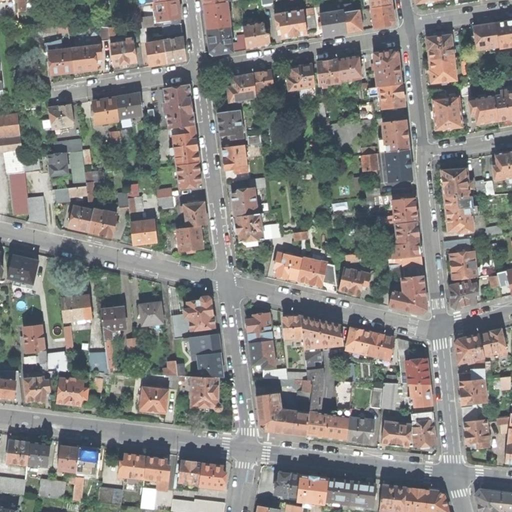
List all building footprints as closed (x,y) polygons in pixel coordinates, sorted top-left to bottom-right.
[(25,0),(17,0),(18,6),(18,11),(26,11),(25,0)] [(173,0),(155,3),(158,21),(181,18),(180,10),(178,0),(173,0)] [(227,2),(204,5),(206,17),(208,29),(230,27),(231,27),(228,2),(227,2)] [(352,11),(350,3),(343,5),(344,11),(344,12),(352,11)] [(392,4),(372,8),(375,27),(384,26),(391,24),(394,20),(392,4)] [(303,8),(303,10),(306,32),(316,30),(313,7),(303,8)] [(306,32),(303,10),(274,14),(276,29),(280,28),(282,37),(294,36),(307,33),(306,32)] [(344,12),(347,32),(362,30),(360,17),(355,18),(354,10),(352,11),(344,12)] [(336,34),(347,32),(344,12),(344,11),(320,14),(324,36),(336,34)] [(141,17),(142,28),(147,27),(154,27),(153,16),(141,17)] [(511,20),(496,23),(499,46),(500,48),(511,46),(511,20)] [(243,25),(245,34),(247,50),(257,48),(265,46),(265,43),(271,42),(270,33),(266,32),(264,22),(243,25)] [(162,26),(163,34),(182,32),(181,23),(162,26)] [(475,35),(471,36),(472,41),(476,41),(477,49),(499,46),(496,23),(474,27),(475,35)] [(110,36),(108,27),(100,27),(101,33),(102,41),(110,40),(110,36)] [(148,40),(147,27),(142,28),(139,28),(140,37),(141,41),(148,40)] [(230,27),(208,29),(209,41),(211,52),(215,55),(234,52),(232,42),(230,27)] [(239,42),(232,42),(234,52),(247,50),(245,34),(237,35),(239,42)] [(430,60),(454,57),(454,52),(456,52),(455,45),(453,46),(452,35),(445,36),(434,37),(427,38),(428,50),(429,50),(430,60)] [(164,41),(168,63),(186,60),(185,47),(183,37),(164,41)] [(110,44),(113,66),(122,65),(123,68),(126,67),(129,67),(128,64),(137,62),(134,38),(127,39),(127,42),(110,44)] [(168,63),(164,41),(146,44),(150,66),(161,64),(168,63)] [(71,48),(74,72),(87,71),(98,70),(97,59),(103,59),(101,45),(71,48)] [(63,49),(49,51),(52,75),(62,74),(74,72),(71,48),(63,49)] [(381,86),(402,84),(398,52),(394,49),(384,51),(373,53),(377,87),(381,86)] [(362,78),(359,56),(349,58),(338,59),(341,81),(362,78)] [(455,62),(454,57),(430,60),(431,70),(430,70),(431,83),(457,80),(456,68),(458,68),(457,62),(455,62)] [(341,81),(338,59),(328,61),(317,62),(321,84),(323,84),(323,87),(327,86),(327,83),(341,81)] [(288,78),(290,90),(316,86),(313,64),(300,66),(290,67),(291,77),(288,78)] [(262,72),(254,74),(257,95),(265,94),(264,90),(274,88),(271,71),(262,72)] [(227,83),(230,102),(257,97),(257,95),(254,74),(242,75),(232,77),(233,82),(227,83)] [(461,84),(463,96),(471,94),(469,82),(461,84)] [(383,105),(383,108),(405,105),(403,93),(402,84),(381,86),(382,95),(382,101),(379,102),(380,106),(383,105)] [(181,127),(195,125),(192,106),(190,88),(186,85),(165,89),(167,103),(164,104),(166,115),(168,115),(170,129),(181,127)] [(382,95),(381,86),(377,87),(369,88),(370,96),(382,95)] [(502,95),(495,96),(499,121),(510,119),(511,120),(511,92),(508,94),(507,89),(501,90),(502,95)] [(432,92),(433,99),(446,98),(446,90),(432,92)] [(129,95),(116,97),(120,119),(144,115),(141,93),(129,95)] [(468,100),(472,120),(476,120),(477,124),(478,124),(480,126),(485,125),(487,122),(499,121),(495,96),(494,95),(472,99),(468,100)] [(435,120),(437,130),(458,127),(462,126),(459,96),(455,97),(449,97),(446,98),(433,99),(434,109),(432,112),(432,117),(435,120)] [(93,100),(97,124),(120,121),(120,119),(116,97),(104,99),(93,100)] [(324,102),(317,103),(319,119),(326,119),(324,102)] [(357,106),(359,120),(372,119),(370,104),(357,106)] [(50,108),(53,129),(59,128),(74,125),(71,105),(60,106),(50,108)] [(220,122),(222,136),(232,134),(232,139),(244,138),(240,110),(218,113),(220,122)] [(0,138),(22,136),(19,113),(0,115),(0,138)] [(383,122),(386,152),(410,149),(408,134),(406,120),(383,122)] [(195,125),(181,127),(182,135),(183,141),(196,139),(195,125)] [(174,136),(182,135),(181,127),(170,129),(171,136),(174,136)] [(121,137),(121,130),(114,131),(116,148),(123,147),(121,137)] [(248,136),(249,144),(262,143),(261,135),(248,136)] [(0,138),(0,152),(5,152),(23,149),(22,136),(0,138)] [(177,157),(178,166),(200,163),(198,149),(196,139),(183,141),(175,142),(176,148),(177,157)] [(67,153),(72,152),(84,151),(82,140),(61,143),(62,153),(67,153)] [(249,144),(245,145),(247,158),(264,156),(262,143),(249,144)] [(247,158),(245,145),(223,148),(224,159),(226,170),(236,168),(237,173),(249,172),(247,158)] [(5,152),(7,165),(25,163),(24,158),(23,149),(5,152)] [(386,152),(390,182),(413,179),(411,163),(410,149),(386,152)] [(84,151),(85,165),(93,164),(92,150),(84,151)] [(511,150),(505,152),(495,153),(496,163),(492,164),(495,180),(509,177),(511,176),(511,150)] [(72,152),(75,177),(86,176),(86,172),(85,165),(84,151),(72,152)] [(51,169),(52,175),(61,174),(69,173),(67,153),(62,153),(49,155),(50,165),(51,169)] [(363,155),(365,171),(378,169),(376,153),(363,155)] [(39,156),(24,158),(25,163),(26,171),(26,172),(41,170),(39,156)] [(7,165),(8,173),(11,173),(26,171),(25,163),(7,165)] [(197,187),(196,184),(202,183),(201,172),(200,163),(178,166),(181,190),(197,187)] [(445,199),(470,196),(469,188),(474,188),(473,181),(468,181),(467,168),(442,171),(442,177),(441,178),(440,179),(440,182),(440,185),(442,186),(443,186),(445,199)] [(11,173),(15,214),(31,212),(29,198),(26,172),(26,171),(11,173)] [(87,183),(86,176),(75,177),(76,187),(87,186),(87,183)] [(267,187),(266,177),(252,179),(253,189),(255,188),(267,187)] [(484,179),(476,181),(478,195),(486,195),(484,182),(484,179)] [(484,182),(486,195),(494,194),(493,185),(492,181),(484,182)] [(89,202),(97,201),(94,182),(87,183),(87,186),(88,194),(89,202)] [(70,196),(88,194),(87,186),(76,187),(69,188),(70,196)] [(137,186),(126,187),(127,189),(128,198),(138,197),(137,186)] [(369,188),(370,197),(382,196),(381,187),(369,188)] [(71,201),(70,196),(69,188),(56,189),(58,203),(71,201)] [(255,188),(253,189),(239,191),(240,194),(233,195),(234,206),(236,217),(258,214),(255,188)] [(128,198),(127,189),(119,190),(119,205),(128,204),(128,198)] [(44,196),(29,198),(31,212),(31,217),(28,221),(47,225),(44,196)] [(158,198),(160,208),(175,207),(174,196),(158,198)] [(471,207),(474,207),(473,196),(470,196),(445,199),(446,210),(471,207)] [(138,197),(128,198),(128,204),(129,213),(142,211),(141,197),(138,197)] [(394,201),(396,223),(417,221),(416,209),(415,198),(394,201)] [(185,211),(187,227),(201,225),(207,225),(206,213),(204,203),(184,205),(185,206),(181,206),(182,212),(185,211)] [(79,230),(88,232),(94,210),(74,206),(69,228),(79,230)] [(472,215),(471,207),(446,210),(447,221),(449,232),(458,231),(459,234),(474,233),(472,215)] [(94,209),(94,210),(88,232),(100,235),(111,238),(117,214),(94,209)] [(258,214),(236,217),(237,226),(238,233),(241,233),(242,242),(243,241),(244,244),(245,244),(247,246),(250,245),(251,243),(252,243),(252,240),(264,238),(262,226),(261,217),(264,216),(264,213),(258,214)] [(131,222),(133,245),(146,243),(157,242),(154,220),(131,222)] [(418,231),(417,221),(396,223),(398,237),(398,241),(399,244),(420,242),(418,231)] [(271,224),(273,237),(281,236),(279,223),(271,224)] [(271,224),(262,226),(264,238),(273,237),(271,224)] [(178,228),(180,251),(204,248),(203,237),(201,225),(187,227),(178,228)] [(487,230),(489,237),(503,233),(502,226),(487,230)] [(445,242),(446,251),(471,248),(470,239),(445,242)] [(420,242),(399,244),(392,245),(393,251),(394,258),(402,257),(421,255),(420,242)] [(380,252),(380,260),(389,259),(394,258),(393,251),(380,252)] [(299,281),(304,258),(279,252),(275,268),(279,269),(277,276),(288,278),(299,281)] [(452,267),(453,280),(477,277),(475,252),(451,255),(452,267)] [(346,255),(347,262),(364,260),(364,253),(346,255)] [(14,255),(8,277),(34,284),(40,261),(27,258),(14,255)] [(403,263),(404,266),(422,264),(421,255),(402,257),(403,263)] [(304,258),(299,281),(309,283),(322,286),(322,282),(327,263),(304,258)] [(327,263),(322,282),(338,285),(335,265),(327,263)] [(390,265),(392,290),(404,293),(402,278),(405,277),(404,271),(404,266),(403,263),(390,265)] [(344,268),(339,290),(350,293),(360,295),(363,285),(368,286),(371,274),(344,268)] [(392,290),(389,305),(422,313),(427,309),(425,291),(423,275),(405,277),(402,278),(404,293),(392,290)] [(491,277),(493,288),(500,286),(498,277),(491,277)] [(452,307),(456,309),(465,307),(475,305),(474,296),(478,295),(476,284),(471,285),(470,281),(450,287),(452,307)] [(389,305),(392,290),(384,289),(381,304),(389,305)] [(83,296),(85,318),(92,317),(90,295),(83,296)] [(85,318),(83,296),(72,297),(63,299),(65,320),(85,318)] [(187,302),(189,318),(191,331),(215,328),(213,314),(212,304),(208,304),(208,299),(187,302)] [(141,305),(144,324),(164,322),(162,302),(151,304),(141,305)] [(104,330),(111,329),(127,328),(124,307),(113,309),(102,310),(104,330)] [(249,330),(250,342),(273,340),(269,313),(255,315),(255,319),(247,320),(249,330)] [(192,337),(191,331),(189,318),(185,319),(185,314),(171,316),(174,339),(180,338),(192,337)] [(284,317),(286,338),(303,337),(301,316),(292,317),(284,317)] [(303,337),(305,347),(321,346),(321,347),(344,345),(342,325),(322,321),(301,316),(303,337)] [(275,325),(276,339),(283,338),(281,324),(275,325)] [(34,326),(25,327),(26,335),(27,343),(28,353),(40,351),(43,351),(45,350),(45,349),(42,325),(34,326)] [(66,341),(66,344),(73,343),(71,332),(71,326),(64,327),(66,341)] [(347,350),(368,355),(373,333),(361,330),(351,328),(346,348),(347,350)] [(105,339),(111,338),(113,338),(111,329),(104,330),(105,339)] [(485,357),(497,353),(501,353),(501,356),(508,354),(501,330),(490,332),(479,335),(485,357)] [(378,357),(387,359),(389,360),(390,354),(393,344),(394,338),(384,335),(373,333),(368,355),(378,357)] [(219,334),(192,337),(194,356),(199,355),(221,353),(219,334)] [(457,353),(458,365),(468,362),(474,360),(485,358),(485,357),(479,335),(458,340),(456,344),(457,353)] [(128,339),(130,355),(139,354),(137,341),(137,338),(128,339)] [(408,341),(397,339),(399,355),(409,354),(408,341)] [(273,340),(250,342),(252,353),(253,364),(257,364),(257,369),(276,367),(273,340)] [(321,347),(321,346),(305,347),(307,372),(308,380),(313,380),(324,380),(321,347)] [(43,371),(49,371),(49,370),(49,367),(47,353),(43,354),(41,354),(43,371)] [(199,361),(201,376),(219,377),(224,377),(223,364),(221,353),(199,355),(199,361)] [(90,357),(92,372),(109,373),(109,368),(107,354),(90,357)] [(408,383),(410,383),(430,383),(428,369),(427,358),(406,361),(408,383)] [(474,363),(474,371),(486,370),(485,363),(485,358),(474,360),(474,363)] [(171,375),(178,376),(177,361),(169,362),(169,369),(164,369),(165,375),(171,375)] [(353,381),(355,381),(353,363),(346,363),(347,381),(353,381)] [(266,371),(267,378),(276,379),(288,379),(287,369),(266,371)] [(486,370),(474,371),(475,381),(484,380),(486,380),(486,375),(486,370)] [(46,380),(50,380),(49,371),(43,371),(24,371),(25,379),(45,377),(46,380)] [(97,379),(95,392),(103,393),(105,373),(101,373),(100,379),(97,379)] [(459,375),(460,383),(473,381),(472,373),(459,375)] [(171,375),(170,387),(179,389),(180,382),(180,376),(178,376),(171,375)] [(217,410),(218,411),(220,411),(222,410),(223,409),(224,408),(223,406),(222,404),(221,403),(219,403),(219,377),(201,376),(193,376),(192,407),(201,407),(201,411),(206,411),(210,411),(210,407),(216,407),(216,409),(217,410)] [(17,380),(0,377),(0,398),(15,400),(17,380)] [(45,377),(25,379),(28,401),(37,401),(37,402),(42,402),(47,402),(47,392),(52,391),(50,380),(46,380),(45,377)] [(511,377),(501,378),(502,386),(511,385),(511,377)] [(61,378),(58,403),(69,404),(82,406),(83,399),(88,399),(89,389),(85,388),(85,381),(78,380),(78,379),(71,378),(71,379),(61,378)] [(276,385),(304,387),(304,379),(288,379),(276,379),(276,385)] [(303,391),(312,392),(313,380),(308,380),(304,379),(304,387),(303,391)] [(310,407),(310,411),(321,412),(324,380),(313,380),(312,392),(310,407)] [(461,393),(462,405),(486,402),(484,380),(475,381),(473,381),(460,383),(461,393)] [(350,409),(353,381),(347,381),(340,381),(336,387),(339,414),(349,416),(350,409)] [(383,382),(382,391),(381,407),(395,409),(397,392),(398,383),(388,382),(383,382)] [(414,396),(415,402),(415,406),(432,405),(431,394),(430,383),(410,383),(412,396),(414,396)] [(143,385),(141,410),(154,412),(167,413),(170,387),(143,385)] [(301,390),(301,392),(300,407),(310,407),(312,392),(303,391),(301,390)] [(373,390),(372,406),(381,407),(382,391),(373,390)] [(257,396),(261,425),(265,430),(286,433),(307,435),(310,412),(298,411),(287,410),(281,410),(279,393),(257,396)] [(463,408),(464,422),(479,421),(478,407),(463,408)] [(310,412),(307,435),(315,436),(328,437),(347,440),(349,417),(349,416),(339,414),(321,412),(310,411),(310,412)] [(418,421),(433,419),(432,411),(417,413),(418,421)] [(375,420),(349,417),(347,440),(357,441),(368,442),(369,431),(373,432),(375,420)] [(509,424),(510,418),(497,419),(498,426),(501,425),(509,424)] [(417,421),(418,427),(413,428),(415,445),(436,442),(434,430),(433,419),(418,421),(417,421)] [(465,434),(466,444),(477,443),(478,448),(490,447),(487,420),(479,421),(464,422),(465,434)] [(385,421),(383,443),(395,444),(410,446),(413,424),(385,421)] [(509,424),(501,425),(502,434),(508,434),(509,428),(509,424)] [(7,463),(28,465),(31,443),(20,441),(9,440),(7,463)] [(31,443),(28,465),(47,467),(50,445),(40,444),(31,443)] [(76,472),(79,448),(71,447),(61,446),(58,470),(76,472)] [(89,449),(79,448),(76,472),(82,473),(93,474),(96,474),(98,450),(89,449)] [(144,478),(146,457),(136,456),(133,456),(133,455),(124,454),(124,461),(120,460),(118,475),(144,478)] [(158,480),(167,481),(169,466),(166,465),(166,459),(157,458),(146,457),(144,478),(158,480)] [(180,477),(179,482),(181,482),(199,484),(202,463),(192,462),(184,461),(182,461),(180,477)] [(213,465),(202,463),(199,484),(199,486),(224,489),(226,473),(222,473),(223,466),(213,465)] [(276,485),(275,494),(298,496),(300,475),(288,474),(279,473),(278,485),(276,485)] [(297,501),(303,502),(311,503),(324,505),(325,501),(327,478),(317,477),(316,477),(300,475),(298,496),(297,501)] [(0,476),(0,491),(25,495),(26,480),(0,476)] [(75,484),(74,500),(81,501),(84,478),(82,478),(76,477),(75,484)] [(350,504),(352,481),(327,478),(325,501),(350,504)] [(51,480),(42,479),(40,497),(49,498),(51,480)] [(51,480),(49,498),(63,499),(65,482),(51,480)] [(158,480),(157,489),(166,490),(167,481),(158,480)] [(363,483),(352,481),(350,504),(373,507),(376,484),(363,483)] [(393,511),(402,511),(405,488),(394,487),(382,485),(379,511),(393,511)] [(100,488),(98,503),(121,505),(122,491),(100,488)] [(144,488),(141,508),(143,508),(154,509),(156,490),(144,488)] [(448,511),(442,494),(440,493),(439,492),(428,491),(423,490),(405,488),(402,511),(448,511)] [(511,511),(511,493),(499,492),(481,490),(476,497),(479,511),(511,511)] [(192,511),(194,503),(172,500),(171,511),(180,511),(192,511)] [(194,503),(192,511),(223,511),(225,504),(194,500),(194,503)]
